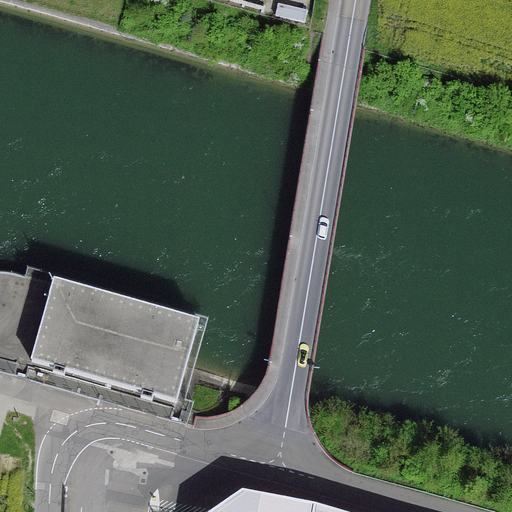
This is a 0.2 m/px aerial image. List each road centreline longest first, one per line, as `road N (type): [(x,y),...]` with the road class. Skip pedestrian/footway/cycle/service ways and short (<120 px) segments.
road 1 (residential): [(347,0),(272,465)]
road 2 (residential): [(272,465),(96,419),(75,434)]
road 3 (residential): [(426,511),(272,465)]
